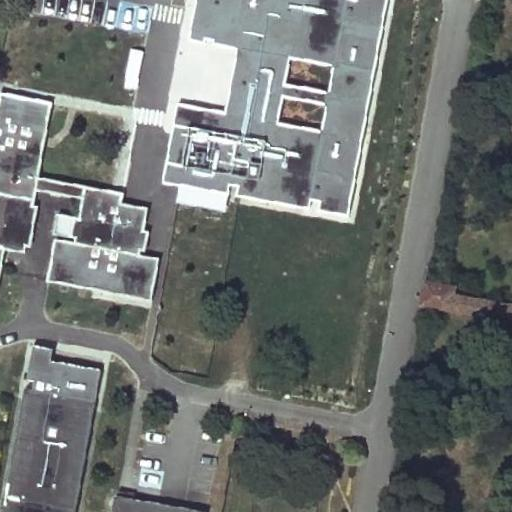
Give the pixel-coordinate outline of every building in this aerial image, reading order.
[(33,2),(18,84),(139,106),(154,24),(33,2)] [(177,239),(240,250),(241,245),(271,251),(270,256),(332,268),(350,167),(354,168),(355,159),(359,160),(363,141),(355,139),(370,59),(339,54),(341,42),(247,25),(245,36),(215,31),(199,117),(197,128),(177,239)] [(0,92),(53,102),(125,115),(137,117),(197,128),(199,117),(139,106),(18,84),(0,80),(0,92)] [(0,92),(0,93),(0,278),(6,248),(26,252),(37,189),(83,198),(75,242),(55,238),(47,281),(152,300),(159,257),(140,254),(149,207),(121,202),(123,191),(111,189),(39,176),(53,102),(0,92)] [(125,115),(111,189),(123,191),(137,117),(125,115)] [(427,282),(423,303),(450,308),(452,296),(454,287),(427,282)] [(511,306),(452,296),(450,308),(511,318),(511,306)] [(26,388),(2,511),(206,511),(133,499),(132,507),(113,503),(111,511),(75,511),(95,400),(26,388)] [(116,489),(113,503),(132,507),(133,499),(135,493),(116,489)]
